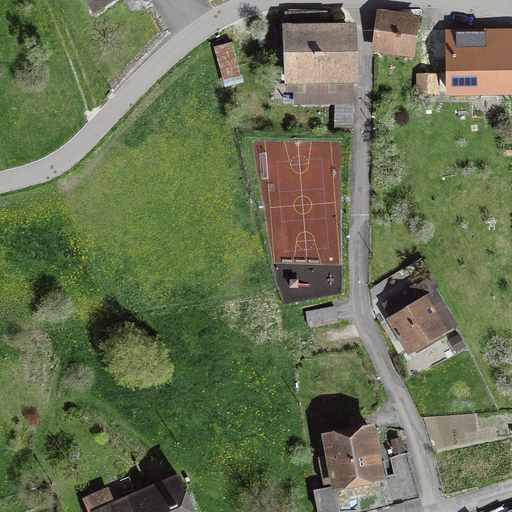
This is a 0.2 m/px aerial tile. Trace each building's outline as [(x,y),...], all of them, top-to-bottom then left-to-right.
[(109,0),(88,0),(95,9),(109,0)] [(380,14),(375,48),(413,54),(417,20),(380,14)] [(353,80),(351,31),(284,31),(287,81),(353,80)] [(419,61),(419,74),(435,74),(435,92),(511,90),(511,33),(450,34),(450,42),(430,43),(430,61),(419,61)] [(232,44),(215,48),(224,83),(241,79),(232,44)] [(435,92),(435,74),(419,74),(419,94),(435,93),(435,92)] [(381,325),(400,357),(444,330),(437,319),(448,312),(437,294),(415,305),(406,291),(383,305),(391,319),(381,325)] [(306,312),(309,326),(337,320),(334,306),(306,312)] [(334,482),(335,486),(339,485),(380,478),(371,429),(326,437),(330,455),(319,457),(324,484),(334,482)] [(511,434),(493,434),(469,442),(478,470),(497,464),(511,464),(511,434)] [(397,490),(416,484),(407,452),(390,457),(397,490)] [(193,511),(179,478),(114,506),(108,490),(85,500),(89,511),(193,511)] [(339,511),(339,485),(335,486),(313,490),(318,511),(339,511)]
